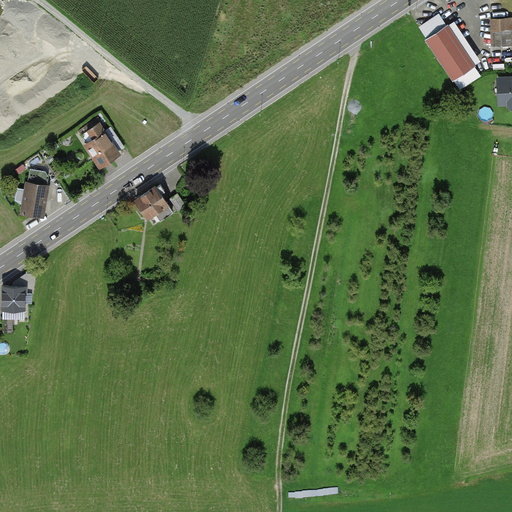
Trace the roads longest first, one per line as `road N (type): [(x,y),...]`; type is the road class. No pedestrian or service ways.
road 1 (primary): [(0,268),(400,0)]
road 2 (track): [(280,490),(293,370),(355,48),(347,35)]
road 3 (track): [(34,0),(200,133)]
road 4 (track): [(279,511),(280,490),(409,481)]
